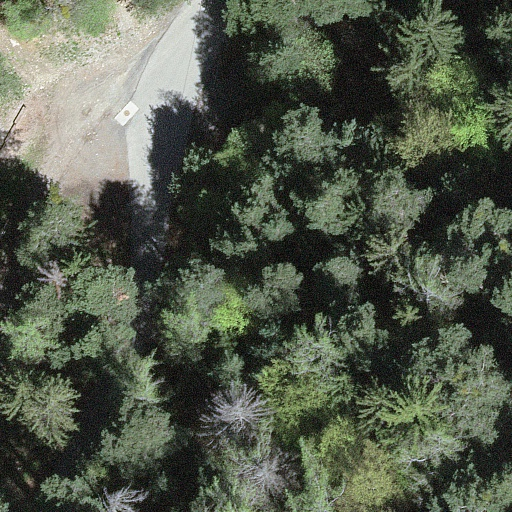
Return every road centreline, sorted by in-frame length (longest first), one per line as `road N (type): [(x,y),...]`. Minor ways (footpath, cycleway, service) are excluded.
road 1 (track): [(0,354),(20,276),(56,195),(152,143),(220,137),(381,0)]
road 2 (unclassified): [(49,511),(140,305),(153,246),(156,116),(214,0)]
